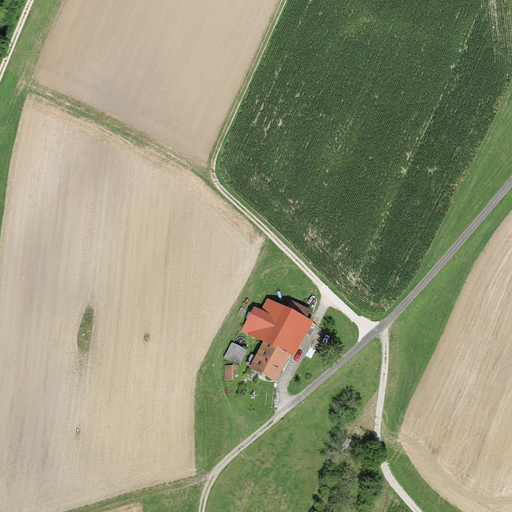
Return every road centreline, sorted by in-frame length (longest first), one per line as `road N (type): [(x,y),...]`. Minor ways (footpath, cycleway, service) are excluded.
road 1 (track): [(281,0),(209,162),(216,183),(372,334)]
road 2 (unclassified): [(511,181),(382,326),(276,417)]
road 3 (track): [(382,326),(376,434),(392,480),(419,511)]
road 4 (track): [(276,417),(217,469),(200,511)]
